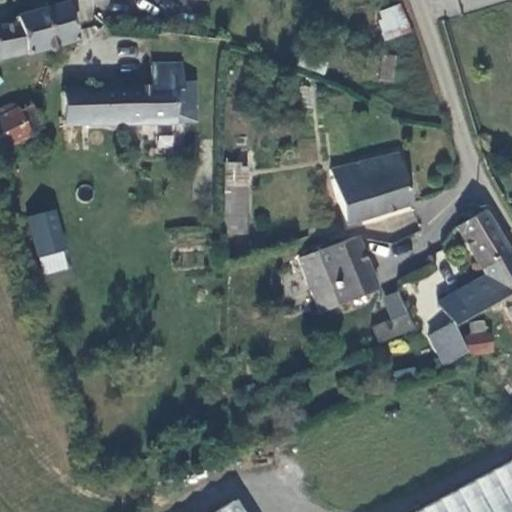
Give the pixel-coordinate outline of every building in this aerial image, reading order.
[(78,0),(55,0),(25,7),(26,12),(34,45),(85,32),(78,0)] [(415,8),(396,15),(402,40),(424,32),(415,8)] [(0,51),(34,45),(26,12),(0,18),(0,51)] [(411,55),(396,52),(392,81),(407,83),(411,55)] [(69,120),(73,119),(118,119),(180,118),(180,87),(190,87),(190,60),(161,60),(162,82),(69,83),(69,120)] [(29,115),(26,107),(9,114),(12,122),(0,126),(0,161),(6,159),(5,158),(41,142),(40,140),(51,135),(41,109),(29,115)] [(119,144),(118,119),(73,119),(73,144),(119,144)] [(492,147),(502,144),(503,134),(498,132),(493,132),(488,136),(492,147)] [(336,166),(351,220),(420,202),(404,146),(336,166)] [(254,222),(254,182),(233,183),(233,222),(254,222)] [(66,199),(36,211),(52,251),(78,241),(82,240),(66,199)] [(464,223),(491,267),(511,256),(511,236),(493,205),(483,212),(478,208),(474,205),(470,206),(467,210),(472,218),(464,223)] [(362,233),(305,255),(329,312),(384,288),(362,233)] [(86,260),(78,241),(52,251),(59,270),(86,260)] [(458,323),(508,295),(511,292),(511,256),(491,267),(494,274),(445,302),(457,322),(434,334),(450,364),(471,354),(456,325),(458,323)] [(256,300),(227,300),(227,347),(258,348),(258,337),(256,336),(256,300)] [(498,352),(495,332),(472,335),(475,356),(498,352)] [(478,371),(477,361),(467,362),(469,372),(478,371)] [(511,511),(511,465),(424,511),(246,511),(241,503),(226,511),(511,511)]
